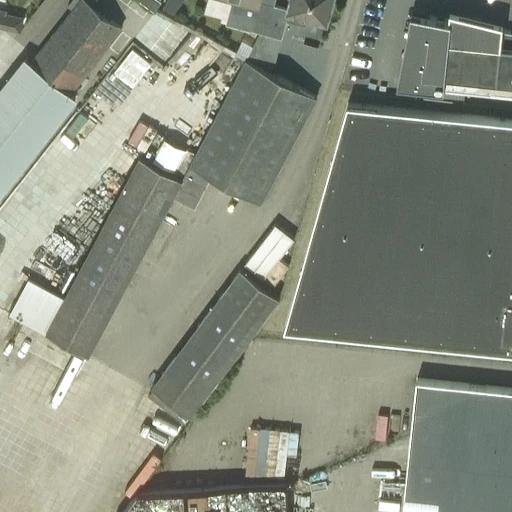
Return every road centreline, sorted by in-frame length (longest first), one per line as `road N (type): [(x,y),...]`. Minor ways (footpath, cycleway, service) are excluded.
road 1 (unknown): [(0,353),(28,375),(11,426),(115,375),(214,259),(290,190),(354,0)]
road 2 (unknown): [(0,264),(109,128)]
